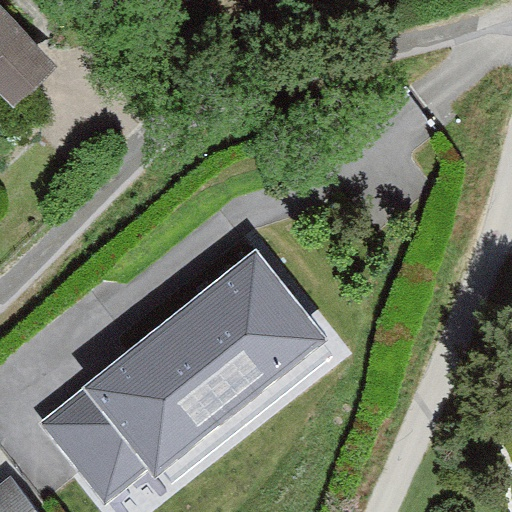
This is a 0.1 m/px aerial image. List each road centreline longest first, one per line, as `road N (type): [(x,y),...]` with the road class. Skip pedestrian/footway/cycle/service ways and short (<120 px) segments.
road 1 (residential): [(0,297),(123,179),(199,123),(303,77),(511,20)]
road 2 (residential): [(383,511),(511,204)]
